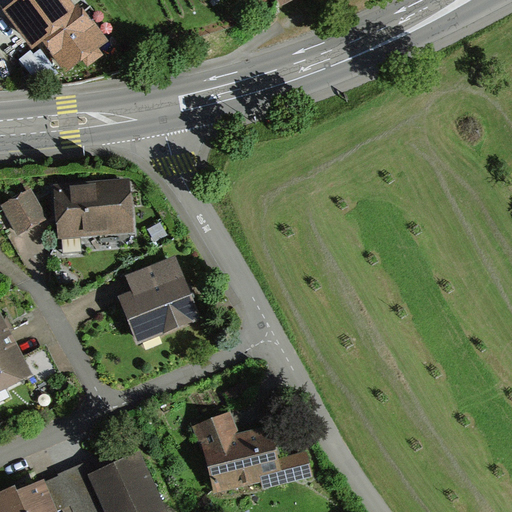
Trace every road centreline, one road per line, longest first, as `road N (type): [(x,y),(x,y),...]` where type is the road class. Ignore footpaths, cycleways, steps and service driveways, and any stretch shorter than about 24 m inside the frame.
road 1 (residential): [(375,511),(216,244),(158,109)]
road 2 (secondary): [(459,0),(332,60),(158,109)]
road 3 (secondary): [(158,109),(0,127)]
